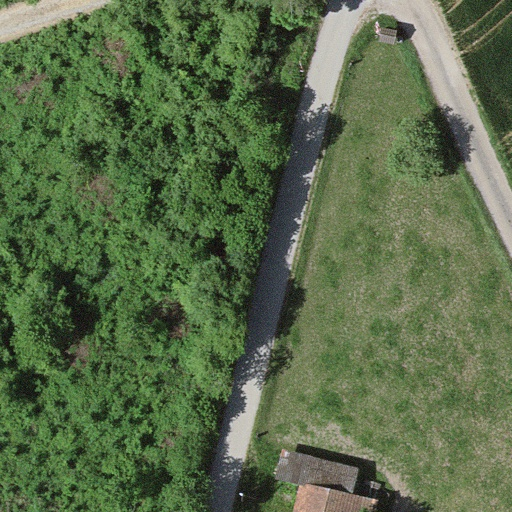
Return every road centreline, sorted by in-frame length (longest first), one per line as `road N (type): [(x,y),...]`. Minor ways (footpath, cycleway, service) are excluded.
road 1 (unclassified): [(348,0),(214,511)]
road 2 (unclassified): [(405,0),(511,231)]
